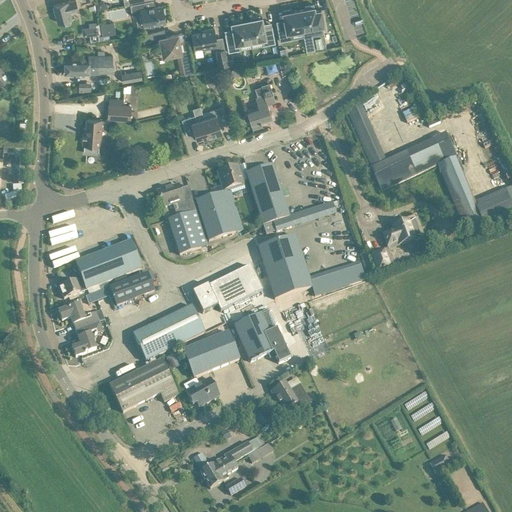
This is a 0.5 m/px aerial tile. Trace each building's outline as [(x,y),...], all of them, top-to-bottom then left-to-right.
[(67,1),(53,5),(58,22),(63,21),(63,23),(65,25),(70,24),(71,21),(70,19),(72,19),(70,11),(78,9),(75,0),(74,0),(67,2),(67,1)] [(95,2),(97,10),(107,8),(107,4),(103,4),(102,1),(95,2)] [(132,16),(142,14),(144,26),(165,22),(162,5),(145,8),(144,1),(130,4),(132,16)] [(303,36),(306,51),(315,49),(310,27),(324,25),(321,9),(315,10),(314,4),(305,6),(305,8),(298,9),(302,29),(303,36)] [(302,29),(298,9),(292,11),(291,8),(282,10),(283,12),(284,22),(276,24),(280,41),(293,38),(291,31),(302,29)] [(251,19),(246,20),(250,41),(262,39),(263,45),(275,43),(272,24),(263,26),(262,17),(259,17),(259,15),(260,15),(260,14),(250,16),(250,17),(251,17),(251,19)] [(250,41),(246,20),(241,20),(241,19),(242,19),(241,18),(232,20),(233,20),(233,22),(231,22),(233,32),(225,33),(228,52),(240,49),(239,43),(250,41)] [(89,27),(88,27),(89,35),(90,41),(99,40),(98,34),(97,34),(96,23),(89,24),(89,27)] [(193,43),(194,48),(202,47),(202,49),(217,46),(216,37),(214,27),(204,29),(204,31),(191,33),(193,43)] [(145,40),(145,42),(155,40),(153,31),(137,36),(138,41),(145,40)] [(159,37),(163,56),(181,53),(184,73),(193,72),(187,40),(180,42),(178,34),(159,37)] [(216,50),(219,67),(228,66),(225,49),(216,50)] [(100,72),(113,71),(113,55),(88,55),(88,59),(80,59),(80,60),(64,60),(65,73),(81,73),(81,74),(100,73),(100,72)] [(0,82),(9,75),(1,65),(0,66),(0,65),(0,82)] [(251,76),(260,76),(260,65),(251,65),(251,76)] [(121,73),(122,81),(142,78),(141,70),(121,73)] [(204,76),(208,86),(218,82),(214,72),(204,76)] [(80,91),(92,90),(92,81),(80,82),(80,91)] [(248,122),(250,122),(253,129),(262,126),(261,121),(264,120),(263,120),(272,117),(267,103),(275,100),(269,82),(261,85),(264,95),(257,97),(260,104),(258,104),(259,107),(247,111),(247,113),(245,114),(244,116),(244,118),(244,120),(246,122),(248,122)] [(108,118),(130,120),(131,106),(109,104),(108,118)] [(361,105),(348,114),(382,192),(438,166),(457,157),(447,134),(434,140),(435,141),(387,163),(361,105)] [(210,136),(204,118),(203,118),(199,106),(193,108),(195,115),(182,119),(187,135),(193,133),(194,135),(196,134),(197,140),(202,138),(203,140),(205,141),(207,140),(208,138),(208,136),(210,136)] [(211,115),(204,118),(210,136),(211,135),(212,137),(215,138),(217,137),(218,135),(218,133),(222,132),(220,127),(223,126),(222,124),(228,122),(223,106),(209,110),(211,115)] [(83,144),(84,144),(84,152),(98,153),(99,145),(100,145),(102,120),(87,119),(86,134),(82,133),(82,135),(83,135),(83,144)] [(7,149),(5,174),(18,175),(17,180),(5,180),(4,199),(21,200),(22,181),(25,181),(26,157),(24,157),(24,150),(7,149)] [(442,165),(462,228),(480,222),(475,207),(478,206),(462,159),(442,165)] [(221,185),(223,193),(224,194),(230,192),(244,188),(237,167),(220,173),(224,184),(221,185)] [(249,174),(246,175),(248,181),(262,227),(273,223),(289,218),(289,217),(276,176),(273,167),(249,174)] [(173,207),(183,204),(178,186),(156,193),(162,209),(173,205),(173,207)] [(511,189),(479,202),(487,223),(511,213),(511,189)] [(224,194),(223,193),(196,202),(208,242),(243,231),(240,222),(237,214),(230,192),(224,194)] [(168,221),(179,256),(208,247),(193,201),(173,207),(177,218),(168,221)] [(290,218),(273,224),(276,234),(293,228),(290,218)] [(371,256),(377,273),(395,267),(389,250),(422,239),(414,218),(408,220),(408,222),(390,228),(392,233),(382,237),(387,250),(371,256)] [(52,246),(82,239),(77,220),(48,227),(52,246)] [(295,237),(258,249),(259,251),(274,300),(312,289),(315,297),(349,286),(365,281),(359,262),(352,265),(308,279),(295,237)] [(75,263),(80,276),(86,291),(141,271),(130,242),(75,263)] [(208,285),(193,292),(203,313),(218,306),(221,312),(263,291),(251,267),(209,287),(208,285)] [(109,289),(116,308),(154,293),(147,274),(138,278),(109,289)] [(86,291),(80,276),(73,279),(74,282),(59,288),(64,300),(86,291)] [(67,309),(58,313),(62,322),(71,319),(75,332),(93,325),(90,316),(85,317),(83,311),(81,311),(78,305),(67,309)] [(192,307),(133,336),(146,363),(205,334),(192,307)] [(268,312),(234,328),(250,363),(250,364),(269,355),(270,359),(275,357),(278,365),(290,359),(268,312)] [(80,345),(72,349),(75,358),(85,355),(97,350),(92,337),(96,335),(93,325),(75,332),(80,345)] [(182,351),(194,379),(239,361),(228,333),(182,351)] [(101,362),(111,380),(141,364),(131,346),(101,362)] [(109,387),(122,414),(160,395),(164,403),(178,396),(161,361),(109,387)] [(185,393),(191,404),(195,402),(199,408),(219,397),(209,380),(185,393)] [(285,384),(271,393),(283,412),(296,404),(300,410),(311,404),(300,386),(290,391),(285,384)] [(253,453),(248,444),(224,457),(226,461),(223,462),(221,460),(200,472),(205,481),(234,464),(247,457),(253,453)] [(253,453),(247,457),(254,468),(263,463),(256,452),(253,453)] [(451,467),(450,463),(446,457),(430,466),(436,475),(451,467)] [(234,464),(205,481),(210,490),(229,479),(227,476),(238,470),(234,464)] [(241,479),(226,488),(231,496),(246,487),(241,479)]
